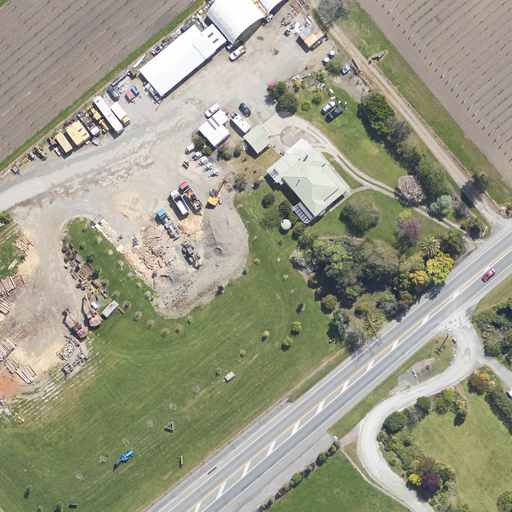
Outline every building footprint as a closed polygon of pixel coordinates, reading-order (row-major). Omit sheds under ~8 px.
[(222,0),(206,14),(234,47),(287,0),(222,0)] [(226,43),(213,26),(200,36),(194,28),(142,70),(162,96),(217,54),(215,51),(226,43)] [(229,120),(221,111),(198,130),(214,148),(229,135),(222,127),(229,120)] [(253,127),(246,118),(235,127),(243,136),(253,127)] [(271,143),(257,128),(244,139),(258,155),(271,143)] [(315,148),(306,156),(297,146),(268,171),(278,184),(282,180),(300,202),(296,205),(293,208),(307,225),(349,189),(315,148)] [(262,175),(250,159),(238,169),(250,185),(262,175)]
